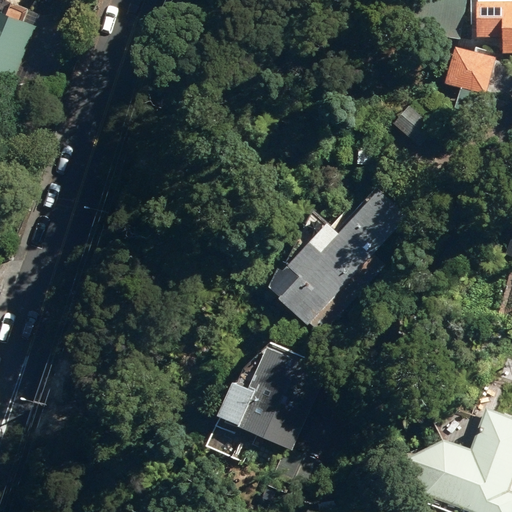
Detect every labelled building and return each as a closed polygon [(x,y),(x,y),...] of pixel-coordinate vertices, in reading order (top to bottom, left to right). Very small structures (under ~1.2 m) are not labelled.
[(409,0),(404,33),(457,43),(465,4),(442,0),(409,0)] [(511,0),(467,0),(469,44),(499,43),(499,58),(511,57),(511,0)] [(0,7),(0,87),(15,92),(37,32),(0,20),(5,9),(0,7)] [(440,89),(483,100),(486,89),(494,91),(496,83),(487,81),(492,60),(450,50),(440,89)] [(383,110),(397,121),(410,105),(397,94),(383,110)] [(451,118),(489,128),(494,104),(456,95),(451,118)] [(355,168),(373,168),(374,156),(356,155),(355,168)] [(372,261),(404,226),(370,196),(329,239),(322,232),(273,286),(265,279),(253,294),(302,336),(306,332),(318,343),(383,271),(372,261)] [(287,459),(291,452),(321,386),(262,361),(243,400),(226,393),(211,427),(227,433),(235,437),(282,457),(287,459)] [(424,506),(440,511),(511,511),(511,429),(482,418),(468,455),(441,446),(401,468),(424,506)] [(282,457),(269,486),(309,503),(325,466),(291,452),(287,459),(282,457)]
